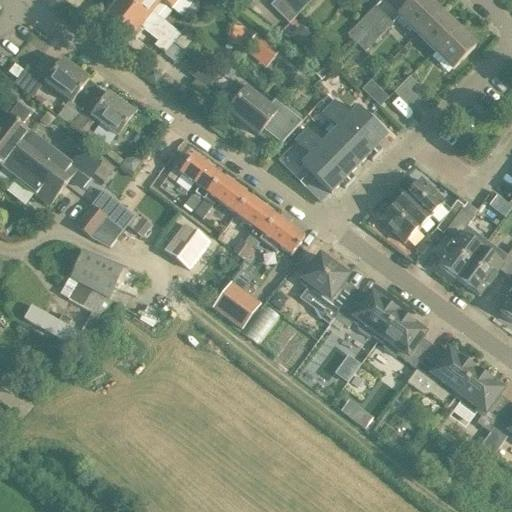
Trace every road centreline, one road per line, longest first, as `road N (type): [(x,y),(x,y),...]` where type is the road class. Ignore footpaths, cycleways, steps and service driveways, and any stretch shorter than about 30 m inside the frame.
road 1 (residential): [(19,8),(327,227)]
road 2 (residential): [(511,361),(327,227)]
road 3 (residential): [(416,140),(511,45)]
road 4 (residential): [(511,141),(480,185),(416,140)]
road 5 (residential): [(327,227),(416,140)]
